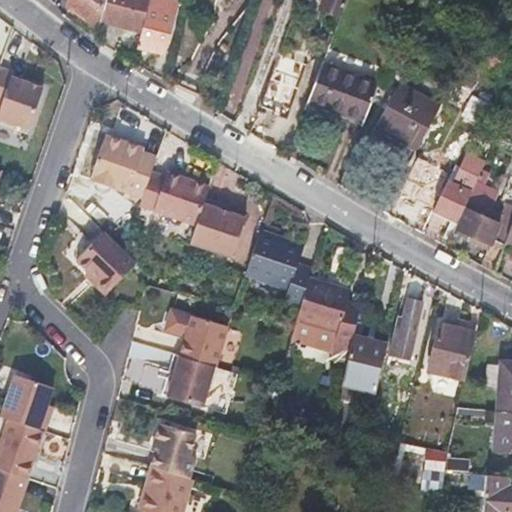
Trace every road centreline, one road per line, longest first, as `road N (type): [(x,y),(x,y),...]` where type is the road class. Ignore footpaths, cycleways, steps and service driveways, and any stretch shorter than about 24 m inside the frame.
road 1 (residential): [(90,59),(20,273),(28,294),(101,369),(68,511)]
road 2 (residential): [(90,59),(511,302)]
